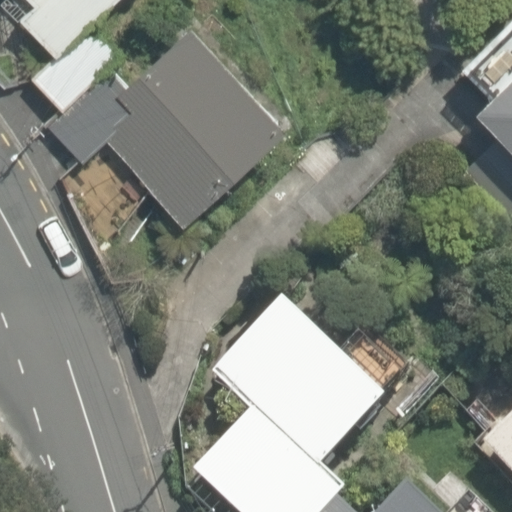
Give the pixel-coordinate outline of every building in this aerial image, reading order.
[(85,124),(147,64),(125,42),(167,0),(28,0),(40,11),(25,25),(55,56),(37,74),(85,124)] [(511,10),(466,65),(511,103),(511,117),(501,130),(511,138),(511,10)] [(155,110),(135,88),(74,142),(97,168),(119,148),(207,245),(315,148),(224,48),(155,110)] [(359,487),(426,410),(297,298),(221,386),(265,425),(209,490),(234,511),(373,511),(380,505),(359,487)] [(511,346),(448,405),(511,475),(511,346)]
